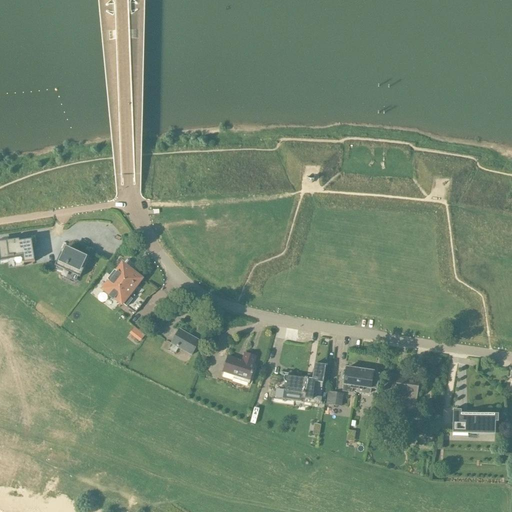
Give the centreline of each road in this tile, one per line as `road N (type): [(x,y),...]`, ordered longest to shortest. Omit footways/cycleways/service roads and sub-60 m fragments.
road 1 (residential): [(511,357),(234,308),(171,268),(130,203)]
road 2 (unclassified): [(130,203),(121,0)]
